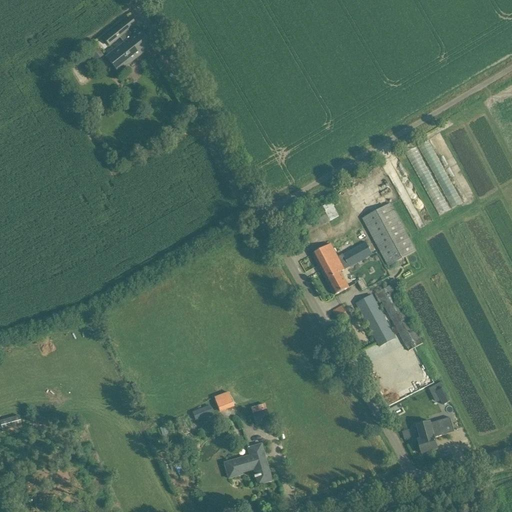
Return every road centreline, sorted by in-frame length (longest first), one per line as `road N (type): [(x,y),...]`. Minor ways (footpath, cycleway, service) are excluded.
road 1 (unclassified): [(415,479),(261,214)]
road 2 (unclassified): [(261,214),(511,68)]
road 3 (unclassified): [(261,214),(137,0)]
